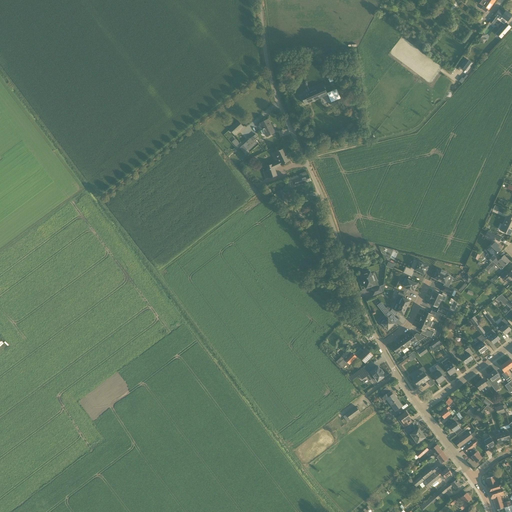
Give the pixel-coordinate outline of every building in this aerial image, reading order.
[(495,0),(486,0),(485,0),(482,0),(480,4),(483,6),(481,9),(486,13),(488,10),(489,10),(495,0)] [(500,19),(502,17),(508,22),(511,15),(506,11),(504,14),(499,10),(490,22),(493,24),(498,18),(500,19)] [(496,34),(501,38),(511,28),(506,23),(496,34)] [(465,56),(459,64),(467,70),(473,62),(465,56)] [(301,97),(305,105),(327,95),(327,94),(331,93),(326,82),(310,89),(311,92),(301,97)] [(259,123),(266,137),(275,133),(274,132),(273,133),(271,130),(272,129),(273,129),(268,119),(259,123)] [(238,121),(229,129),(234,135),(243,127),(238,121)] [(252,137),(243,145),(246,148),(255,140),(252,137)] [(277,157),(276,158),(277,162),(275,163),(277,167),(281,165),(281,166),(290,161),(288,157),(287,157),(283,149),(275,152),(277,157)] [(276,168),(264,172),(266,180),(279,176),(276,168)] [(300,175),(290,178),(287,179),(289,187),(293,187),(311,181),(309,175),(307,176),(306,173),(300,175)] [(285,189),(275,192),(276,196),(274,196),(276,202),(278,202),(279,205),(289,201),(285,189)] [(495,205),(493,210),(504,215),(506,211),(495,205)] [(501,231),(510,235),(511,231),(511,230),(511,229),(511,216),(508,215),(501,231)] [(487,231),(485,236),(494,241),(496,236),(487,231)] [(488,249),(489,251),(494,256),(500,250),(498,247),(499,246),(495,242),(488,249)] [(495,263),(501,269),(509,261),(504,255),(501,259),(498,256),(489,265),(491,267),(495,263)] [(403,273),(411,277),(413,272),(414,270),(417,271),(420,273),(420,272),(424,274),(426,270),(427,271),(428,267),(427,267),(428,266),(418,262),(416,265),(415,265),(414,267),(412,266),(410,269),(406,267),(403,273)] [(507,278),(511,282),(511,280),(511,269),(508,274),(505,271),(500,276),(504,281),(507,278)] [(373,295),(381,292),(379,287),(377,281),(374,282),(369,270),(364,272),(364,274),(361,276),(363,280),(363,281),(364,283),(364,284),(366,289),(371,287),(372,290),(371,290),(373,295)] [(451,295),(454,290),(448,288),(449,284),(447,283),(448,280),(447,280),(449,275),(445,274),(446,273),(441,271),(441,272),(437,270),(433,278),(445,284),(444,286),(443,286),(441,291),(451,295)] [(406,293),(408,290),(411,291),(412,290),(414,291),(417,284),(407,279),(405,284),(399,281),(396,288),(406,293)] [(402,298),(399,305),(407,308),(410,301),(404,299),(406,295),(399,292),(397,296),(402,298)] [(435,292),(433,295),(432,295),(431,297),(429,300),(431,301),(429,304),(437,308),(443,295),(435,292)] [(511,305),(505,298),(501,302),(504,305),(506,304),(511,309),(511,307),(511,305)] [(407,308),(399,305),(398,304),(395,310),(392,309),(389,312),(394,317),(397,314),(398,312),(403,315),(405,312),(407,309),(406,309),(407,308)] [(422,316),(422,317),(430,321),(432,317),(439,320),(441,315),(431,310),(430,313),(424,311),(422,316)] [(394,317),(389,312),(388,311),(382,317),(385,320),(381,324),(380,324),(385,329),(385,328),(388,330),(390,328),(391,328),(395,324),(394,323),(394,324),(391,320),(394,317)] [(484,315),(494,327),(497,325),(487,313),(484,315)] [(473,317),(471,319),(470,319),(482,335),(486,340),(489,338),(493,344),(500,339),(492,330),(486,334),(479,325),(480,324),(474,316),(473,317)] [(422,317),(419,322),(428,326),(430,321),(422,317)] [(500,329),(505,335),(511,330),(506,324),(505,324),(502,320),(500,323),(503,326),(500,329)] [(426,330),(428,326),(419,322),(417,328),(422,330),(421,333),(431,338),(433,333),(426,330)] [(407,336),(412,344),(417,340),(418,341),(425,337),(417,333),(414,335),(412,333),(407,336)] [(476,339),(478,341),(472,345),(475,348),(476,347),(481,353),(487,348),(483,342),(486,340),(482,335),(476,339)] [(412,344),(407,336),(402,340),(407,347),(412,344)] [(407,347),(402,340),(397,343),(402,351),(407,347)] [(397,355),(402,351),(397,343),(392,347),(397,355)] [(459,354),(454,347),(448,352),(452,357),(455,355),(456,357),(459,354)] [(461,358),(466,364),(473,359),(470,356),(473,354),(469,347),(462,352),(465,355),(461,358)] [(373,355),(365,348),(362,351),(363,352),(359,357),(365,363),(373,355)] [(341,357),(336,362),(343,369),(346,365),(348,364),(349,365),(357,357),(352,353),(349,350),(342,358),(341,357)] [(454,374),(453,373),(456,371),(453,367),(456,365),(452,358),(450,356),(448,358),(449,360),(447,362),(443,365),(444,367),(450,375),(451,375),(454,374)] [(500,366),(506,376),(509,374),(507,370),(509,368),(505,363),(500,366)] [(442,375),(445,373),(438,364),(435,366),(437,369),(431,373),(438,383),(439,383),(440,383),(442,381),(445,379),(443,377),(442,375)] [(371,373),(377,382),(385,376),(383,373),(381,369),(380,370),(378,367),(371,372),(366,365),(356,373),(362,380),(371,373)] [(418,387),(430,378),(423,367),(416,371),(419,375),(413,380),(418,387)] [(496,382),(500,379),(499,377),(499,376),(495,370),(488,375),(489,377),(487,379),(488,381),(492,386),(496,391),(500,388),(496,382)] [(475,384),(480,391),(485,387),(487,390),(492,386),(488,381),(485,383),(483,379),(475,384)] [(387,393),(382,397),(381,396),(380,396),(379,397),(379,398),(379,399),(380,400),(380,401),(381,401),(382,401),(383,401),(385,404),(386,403),(389,406),(391,405),(398,400),(395,396),(394,397),(392,394),(389,396),(387,393)] [(449,405),(454,399),(451,396),(445,403),(449,405)] [(398,400),(391,405),(393,408),(389,411),(392,414),(394,416),(400,412),(398,409),(401,407),(399,404),(401,404),(398,400)] [(442,409),(444,411),(440,414),(444,419),(450,413),(452,411),(447,405),(442,409)] [(360,412),(356,407),(343,416),(347,422),(360,412)] [(471,407),(466,413),(473,419),(480,412),(477,409),(475,412),(471,407)] [(402,424),(404,428),(412,422),(409,419),(411,418),(406,412),(399,417),(403,423),(402,424)] [(461,422),(456,414),(450,421),(452,424),(449,426),(453,432),(460,427),(457,424),(461,422)] [(407,435),(413,430),(410,425),(403,430),(407,435)] [(411,434),(410,434),(411,435),(417,443),(418,443),(419,444),(422,442),(421,440),(425,438),(425,437),(419,428),(418,429),(411,434)] [(510,428),(504,430),(504,428),(500,429),(502,433),(504,442),(509,441),(508,440),(510,440),(509,435),(511,434),(510,428)] [(471,439),(474,442),(478,438),(475,431),(470,434),(469,432),(467,434),(466,432),(462,435),(463,436),(455,442),(459,448),(471,439)] [(504,442),(502,433),(495,435),(498,443),(500,443),(500,444),(504,442)] [(495,446),(492,441),(490,437),(484,441),(483,439),(479,441),(480,442),(483,447),(486,445),(489,449),(491,447),(491,448),(495,446)] [(478,438),(474,442),(464,449),(467,452),(468,451),(472,456),(471,457),(476,463),(482,458),(472,446),(477,442),(478,444),(480,442),(479,441),(478,438)] [(432,458),(433,459),(442,451),(437,445),(430,450),(434,455),(432,456),(429,458),(430,459),(432,458)] [(416,455),(419,458),(428,450),(425,446),(416,455)] [(448,459),(442,451),(433,459),(434,461),(437,459),(441,464),(448,459)] [(433,472),(433,473),(439,469),(435,465),(431,469),(429,467),(420,475),(424,480),(433,472)] [(436,471),(436,472),(423,483),(428,488),(441,478),(443,481),(452,473),(447,468),(442,472),(441,471),(439,468),(436,471)] [(412,483),(416,487),(424,480),(420,476),(412,483)] [(511,511),(511,506),(511,505),(510,500),(509,500),(509,499),(511,494),(510,494),(501,484),(499,485),(498,482),(496,483),(494,476),(486,478),(489,485),(488,486),(487,486),(487,487),(488,489),(488,490),(489,492),(489,493),(490,495),(490,496),(491,498),(491,499),(492,498),(492,499),(493,498),(497,510),(504,508),(505,511),(511,511)] [(445,484),(420,507),(424,510),(436,499),(437,500),(447,491),(447,490),(453,486),(455,489),(461,485),(456,479),(447,486),(445,484)] [(460,498),(463,501),(457,505),(461,510),(467,506),(465,503),(471,499),(467,493),(460,498)]
